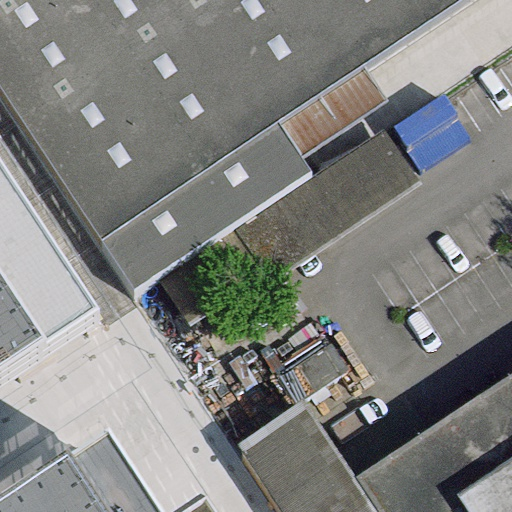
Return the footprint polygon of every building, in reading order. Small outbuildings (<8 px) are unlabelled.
[(494,0),(0,0),(0,89),(112,256),(146,308),(323,191),(288,137),(494,0)] [(0,409),(102,343),(0,187),(0,409)] [(511,511),(511,402),(369,499),(377,511),(511,511)] [(377,511),(369,499),(313,418),(244,465),(275,511),(377,511)] [(140,511),(112,469),(45,511),(140,511)]
